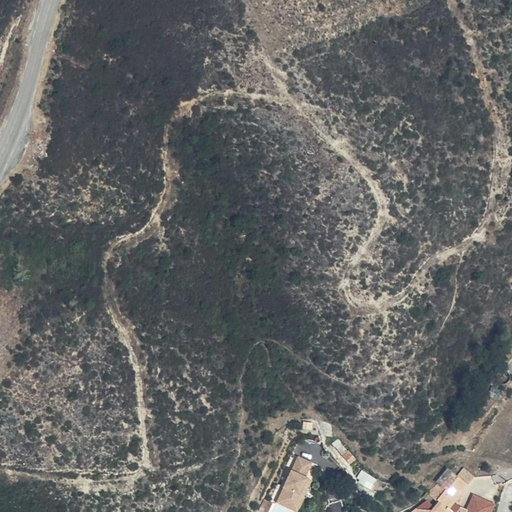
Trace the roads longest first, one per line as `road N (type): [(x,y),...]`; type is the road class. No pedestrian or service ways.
road 1 (track): [(131,487),(153,471),(152,391),(108,265),(164,217),(178,132),(200,95),(273,78)]
road 2 (track): [(489,222),(466,245),(427,261),(399,296),(377,304),(345,292),(345,261),(385,225),(380,177),(273,78)]
road 3 (track): [(489,222),(502,116),(455,0)]
road 4 (secondary): [(0,157),(50,0)]
road 5 (track): [(131,487),(0,468)]
